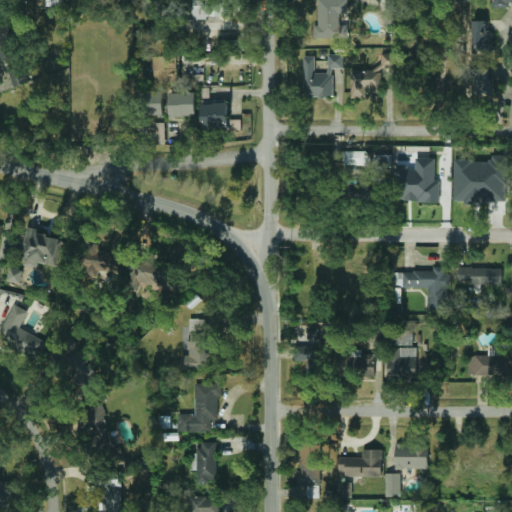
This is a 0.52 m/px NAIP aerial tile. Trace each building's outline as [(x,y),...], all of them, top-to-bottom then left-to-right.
[(156,14),(159,0),(145,0),(143,11),(156,14)] [(187,0),(188,18),(231,18),(230,0),(221,0),(222,4),(210,4),(209,0),(187,0)] [(345,38),(345,25),(340,25),(340,14),(348,14),(347,0),(318,0),(318,26),(314,26),(314,37),(345,38)] [(509,7),(509,2),(511,2),(511,0),(492,0),(492,8),(509,7)] [(473,21),(474,51),(493,51),(493,30),(488,30),(488,21),(473,21)] [(142,26),(132,38),(147,51),(164,32),(153,22),(146,30),(142,26)] [(0,25),(0,62),(15,57),(5,24),(0,25)] [(447,38),(421,37),(420,52),(447,53),(447,38)] [(305,57),(304,97),(334,97),(334,68),(344,68),(344,55),(328,54),(328,73),(315,73),(315,57),(305,57)] [(382,54),(382,71),(397,71),(397,54),(382,54)] [(155,83),(179,82),(178,56),(154,57),(155,83)] [(13,86),(24,84),(20,67),(9,69),(13,86)] [(473,69),(474,97),(493,97),(492,68),(473,69)] [(352,98),(367,98),(367,92),(381,92),(381,69),(351,70),(352,98)] [(164,91),(145,92),(145,115),(164,115),(164,91)] [(196,92),(170,93),(170,117),(197,116),(196,92)] [(202,104),(203,128),(228,127),(227,103),(202,104)] [(166,142),(166,123),(154,123),(153,142),(166,142)] [(343,165),(370,165),(371,151),(343,151),(343,165)] [(392,155),(374,155),(374,171),(392,171),(392,155)] [(454,160),(454,202),(507,202),(507,155),(491,156),(491,160),(454,160)] [(396,201),(440,202),(440,181),(435,181),(436,159),(416,158),(416,167),(397,166),(396,201)] [(343,198),(375,199),(376,185),(343,184),(343,198)] [(19,264),(39,268),(40,263),(56,266),(63,237),(28,229),(19,264)] [(101,244),(88,244),(87,276),(98,277),(98,272),(120,273),(121,254),(100,253),(101,244)] [(140,281),(161,286),(166,265),(135,258),(128,289),(137,292),(140,281)] [(428,288),(429,312),(449,312),(448,266),(434,266),(434,271),(395,272),(395,288),(428,288)] [(491,268),(458,267),(458,283),(491,283),(491,268)] [(20,284),(23,271),(10,268),(8,281),(20,284)] [(492,283),(502,283),(501,268),(492,268),(492,283)] [(48,342),(21,328),(29,312),(15,305),(0,334),(0,340),(38,360),(48,342)] [(213,320),(190,319),(189,356),(182,355),(181,369),(211,369),(213,320)] [(319,329),(308,329),(308,347),(295,347),(295,363),(319,363),(319,329)] [(468,375),(509,375),(510,347),(489,346),(488,356),(469,355),(468,375)] [(388,381),(417,381),(417,347),(388,347),(388,381)] [(71,353),(74,382),(90,379),(87,351),(71,353)] [(351,354),(342,354),(341,373),(351,373),(351,354)] [(375,375),(375,357),(356,356),(355,375),(375,375)] [(218,420),(218,396),(222,396),(222,383),(195,384),(195,414),(178,414),(178,432),(211,432),(211,420),(218,420)] [(87,410),(100,449),(115,444),(102,405),(87,410)] [(217,481),(217,442),(197,442),(198,482),(217,481)] [(302,471),(296,471),(296,485),(321,485),(321,443),(301,443),(302,471)] [(395,468),(428,469),(429,445),(396,444),(395,468)] [(382,475),(382,449),(363,450),(363,457),(339,457),(339,476),(382,475)] [(499,483),(499,459),(461,460),(462,477),(487,476),(487,483),(499,483)] [(444,488),(459,488),(459,471),(444,471),(444,488)] [(386,496),(401,496),(400,473),(386,474),(386,496)] [(105,511),(122,511),(121,479),(104,479),(105,511)] [(0,511),(15,511),(13,481),(0,481),(0,511)] [(339,497),(352,498),(352,483),(339,483),(339,497)] [(189,511),(218,511),(219,497),(189,497),(189,511)]
